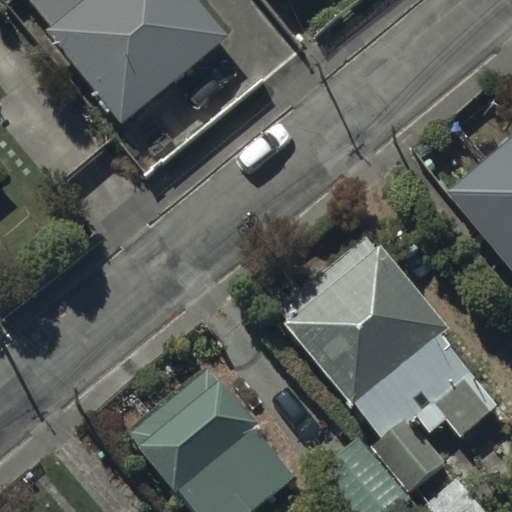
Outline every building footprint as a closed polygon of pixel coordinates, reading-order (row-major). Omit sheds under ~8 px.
[(29,0),(47,23),(43,26),(115,119),(230,29),(207,0),(29,0)] [(511,129),(444,185),(511,268),(511,129)] [(284,317),(280,320),(375,436),(368,442),(408,490),(444,460),(424,435),(444,418),(458,436),(495,405),(435,332),(445,324),(377,241),(372,245),(364,234),(276,307),(284,317)] [(205,363),(125,428),(194,511),(251,511),(294,476),(250,423),(253,421),(205,363)] [(358,434),(313,471),(346,511),(391,511),(410,497),(358,434)]
